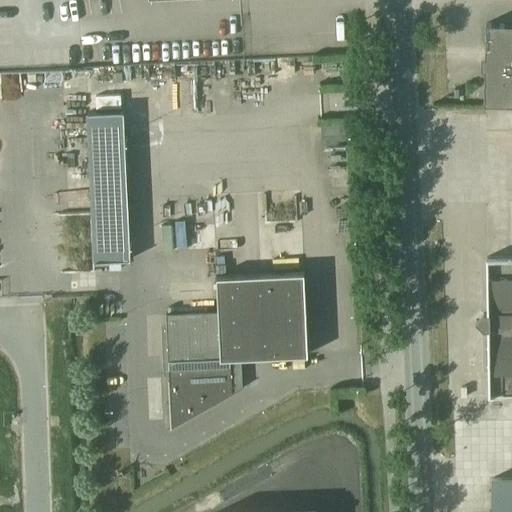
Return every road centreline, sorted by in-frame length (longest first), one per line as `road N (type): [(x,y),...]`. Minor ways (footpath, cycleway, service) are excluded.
road 1 (tertiary): [(420,511),(398,0)]
road 2 (unclassified): [(0,323),(28,325),(39,511)]
